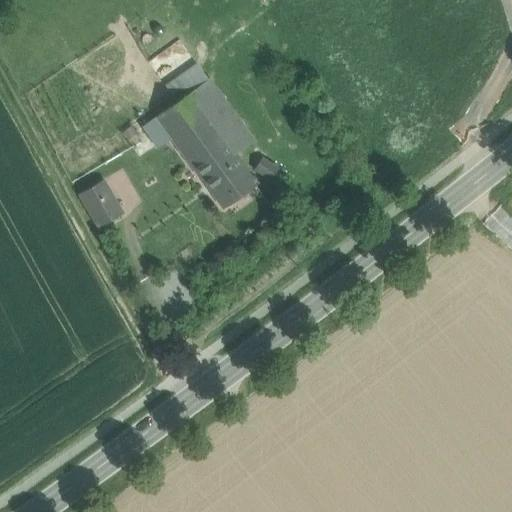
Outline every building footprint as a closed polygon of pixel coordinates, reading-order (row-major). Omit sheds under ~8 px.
[(196,65),(166,87),(177,102),(187,95),(207,80),(196,65)] [(207,80),(187,95),(199,111),(202,109),(219,97),(207,80)] [(177,102),(157,117),(169,133),(199,111),(187,95),(177,102)] [(241,126),(219,97),(202,109),(224,139),(241,126)] [(224,139),(202,109),(199,111),(169,133),(172,138),(222,208),(256,183),(235,154),(224,139)] [(169,133),(157,117),(141,128),(157,149),(172,138),(169,133)] [(252,141),(241,126),(224,139),(235,154),(252,141)] [(122,213),(103,181),(80,195),(99,227),(122,213)]
